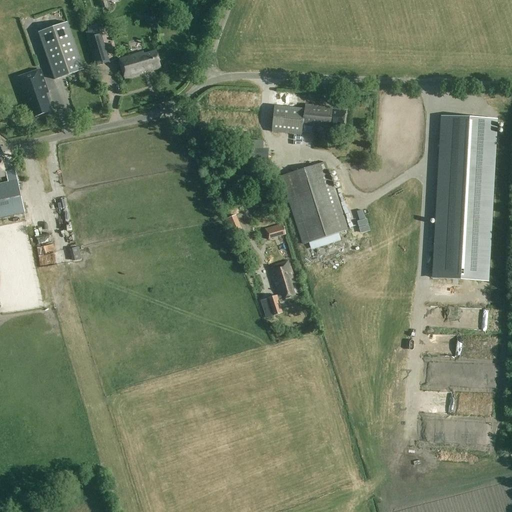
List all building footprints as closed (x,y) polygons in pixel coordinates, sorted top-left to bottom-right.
[(55,80),(83,70),(67,23),(38,32),(55,80)] [(101,35),(87,39),(95,67),(109,63),(101,35)] [(144,55),(143,53),(119,60),(124,79),(161,68),(156,52),(144,55)] [(19,85),(27,109),(30,108),(33,118),(51,112),(45,94),(48,93),(40,70),(30,74),(17,78),(19,85)] [(86,72),(77,74),(80,83),(89,80),(86,72)] [(291,134),(301,135),(302,126),(332,129),(332,126),(343,127),(345,112),(332,111),(332,107),(305,105),(304,110),(274,107),(272,132),(291,134)] [(242,115),(241,121),(250,122),(250,128),(264,128),(264,115),(242,115)] [(442,118),(434,280),(488,283),(496,120),(442,118)] [(310,129),(311,137),(301,138),(303,152),(319,150),(317,128),(310,129)] [(266,133),(251,133),(252,147),(267,146),(266,133)] [(283,176),(299,227),(304,244),(347,230),(341,213),(325,163),(294,173),(293,170),(286,172),(287,175),(283,176)] [(8,183),(0,184),(0,218),(23,213),(25,213),(15,171),(6,173),(8,183)] [(286,235),(282,224),(265,229),(268,240),(286,235)] [(42,239),(55,234),(52,226),(39,230),(42,239)] [(70,257),(81,255),(80,246),(69,248),(70,257)] [(274,284),(275,283),(280,300),(294,295),(290,280),(293,278),(288,262),(270,268),(274,284)] [(282,313),(278,299),(277,296),(268,299),(269,302),(261,304),(266,318),(282,313)] [(451,339),(451,350),(473,350),(473,353),(494,353),(494,339),(451,339)] [(426,394),(470,397),(470,395),(481,396),(481,391),(427,387),(426,394)]
